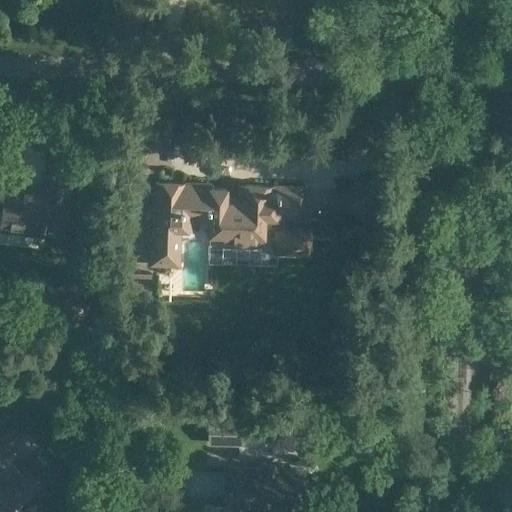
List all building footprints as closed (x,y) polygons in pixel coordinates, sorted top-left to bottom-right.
[(46,160),(42,192),(19,189),(20,186),(4,185),(1,211),(15,212),(13,232),(42,235),(43,232),(63,235),(71,163),(46,160)] [(244,185),(244,195),(224,194),(224,188),(209,188),(209,184),(190,183),(190,187),(171,187),(171,182),(154,182),(153,210),(154,210),(154,220),(151,220),(150,264),(161,264),(161,265),(178,266),(179,228),(193,229),(194,210),(208,210),(207,234),(235,235),(235,237),(249,237),(249,235),(262,236),(262,230),(274,231),(273,252),(296,253),(296,256),(310,256),(311,229),(296,229),(296,230),(283,229),(283,218),(298,218),(299,186),(244,185)] [(370,191),(369,216),(382,217),(383,192),(370,191)] [(77,292),(50,300),(52,309),(58,327),(85,319),(80,301),(77,292)] [(244,419),(212,418),(211,442),(243,443),(244,419)] [(36,511),(44,505),(37,498),(45,490),(6,451),(21,436),(11,426),(0,437),(0,477),(7,485),(2,490),(0,488),(0,511),(36,511)] [(305,469),(234,467),(233,503),(304,505),(305,469)]
